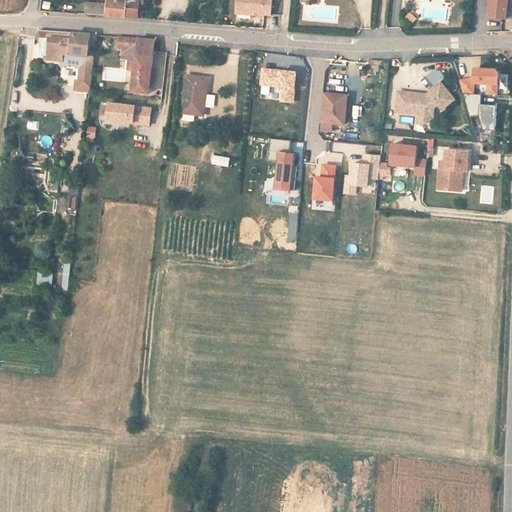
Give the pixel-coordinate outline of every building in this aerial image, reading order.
[(106,0),(106,7),(88,6),(87,16),(128,20),(129,0),(106,0)] [(145,2),(144,0),(129,0),(128,20),(139,21),(141,1),(145,2)] [(271,0),(236,0),(235,15),(263,17),(263,16),(270,17),(271,0)] [(511,0),(489,0),(487,20),(504,21),(505,9),(511,9),(511,0)] [(406,19),(416,23),(418,16),(409,12),(406,19)] [(94,37),(45,33),(41,39),(47,40),(56,40),(55,55),(54,59),(69,60),(70,57),(84,58),(83,62),(82,79),(95,80),(97,63),(91,62),(94,37)] [(56,40),(47,40),(46,54),(55,55),(56,40)] [(139,41),(125,40),(124,48),(129,48),(133,48),(132,61),(137,61),(139,41)] [(136,70),(134,90),(150,91),(155,42),(139,41),(137,61),(136,70)] [(458,82),(462,94),(472,95),(473,84),(487,85),(486,96),(496,96),(496,74),(494,71),(473,70),(472,79),(458,82)] [(296,75),(263,72),(261,87),(279,88),(279,91),(282,91),(281,103),(293,104),(296,75)] [(202,78),(186,76),(182,112),(202,114),(205,87),(201,87),(202,78)] [(82,79),(80,79),(78,91),(93,93),(95,80),(82,79)] [(414,94),(397,92),(395,105),(404,106),(403,114),(416,116),(415,125),(423,126),(432,118),(433,108),(436,106),(440,110),(453,100),(440,84),(427,94),(430,97),(425,101),(418,100),(414,94)] [(472,95),(462,94),(468,118),(478,116),(482,131),(494,132),(495,106),(480,105),(480,95),(472,95)] [(327,100),(325,126),(324,133),(335,134),(336,128),(347,129),(350,103),(327,100)] [(404,106),(395,105),(394,113),(403,114),(404,106)] [(154,111),(112,106),(110,123),(136,126),(137,119),(153,121),(154,111)] [(152,128),(153,121),(137,119),(136,126),(152,128)] [(88,126),(86,138),(96,139),(97,127),(88,126)] [(292,143),(275,141),(273,153),(269,153),(268,162),(278,163),(275,190),(295,193),(297,169),(294,168),(296,156),(290,155),(292,143)] [(416,150),(390,147),(388,167),(414,170),(413,176),(423,177),(425,162),(415,161),(416,150)] [(468,153),(445,151),(444,163),(444,170),(439,170),(437,191),(456,192),(458,172),(462,172),(466,173),(468,153)] [(211,164),(230,167),(232,157),(212,154),(211,164)] [(367,180),(377,181),(378,165),(379,158),(364,156),(363,166),(351,165),(350,178),(345,177),(343,195),(354,196),(355,187),(366,188),(367,180)] [(337,165),(324,165),(323,178),(317,177),(316,198),(334,200),(337,165)] [(388,166),(378,165),(377,181),(377,184),(383,184),(383,178),(386,179),(388,166)] [(77,209),(79,186),(70,185),(67,208),(77,209)] [(53,287),(54,272),(39,271),(37,286),(53,287)] [(3,345),(2,356),(22,356),(22,346),(3,345)]
